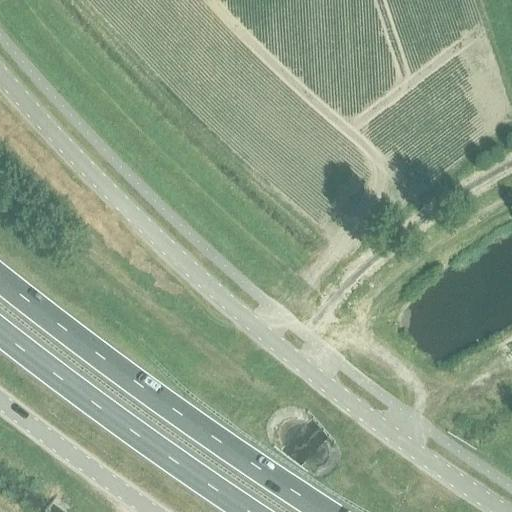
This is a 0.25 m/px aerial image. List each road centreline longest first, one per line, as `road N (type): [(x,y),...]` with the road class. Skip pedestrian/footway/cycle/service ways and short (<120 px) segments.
road 1 (unclassified): [(500,511),(293,362),(98,186),(0,76)]
road 2 (trunk): [(329,511),(104,363),(0,278)]
road 3 (trunk): [(0,331),(245,511)]
road 4 (tertiary): [(0,402),(152,511)]
